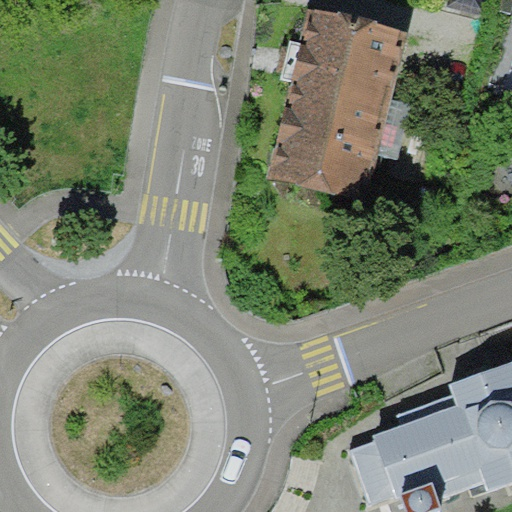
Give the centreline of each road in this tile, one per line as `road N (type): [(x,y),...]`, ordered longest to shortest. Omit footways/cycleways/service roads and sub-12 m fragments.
road 1 (residential): [(216,0),(151,319)]
road 2 (residential): [(224,393),(511,302)]
road 3 (secondary): [(185,511),(210,485),(225,451),(224,393)]
road 4 (secondary): [(39,349),(12,401),(17,463)]
road 5 (secondary): [(151,319),(95,317),(39,349)]
